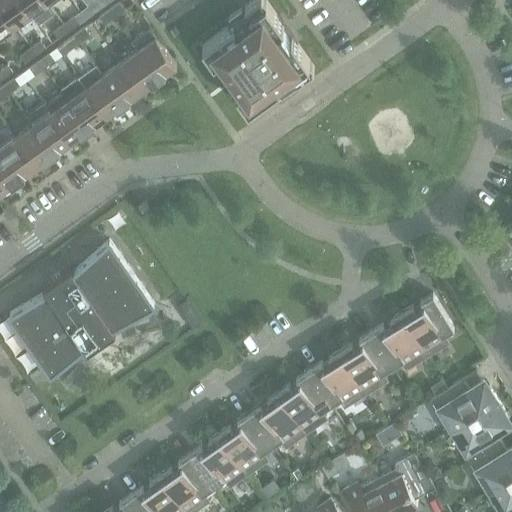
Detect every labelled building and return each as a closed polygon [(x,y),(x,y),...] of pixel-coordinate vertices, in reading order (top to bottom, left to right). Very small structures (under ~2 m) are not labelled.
[(38,23),(39,23),(22,0),(0,0),(0,4),(15,25),(31,14),(38,23)] [(22,0),(39,23),(54,11),(47,2),(48,1),(47,0),(22,0)] [(94,13),(105,6),(104,5),(100,0),(86,0),(85,1),(94,13)] [(315,66),(266,0),(251,0),(228,17),(232,22),(202,43),(214,59),(221,55),(243,86),(237,91),(248,107),(278,86),(282,90),(315,66)] [(125,8),(120,1),(109,8),(115,16),(125,8)] [(0,35),(15,25),(0,4),(0,35)] [(100,15),(105,23),(115,16),(109,8),(100,15)] [(79,23),(74,15),(63,23),(69,30),(79,23)] [(53,30),(59,37),(69,30),(63,23),(53,30)] [(90,33),(85,26),(75,33),(80,41),(90,33)] [(132,39),(138,48),(159,77),(177,64),(150,26),(132,39)] [(64,41),(70,48),(80,41),(75,33),(64,41)] [(46,47),(41,39),(30,47),(36,54),(46,47)] [(20,54),(26,61),(36,54),(30,47),(20,54)] [(142,89),(159,77),(138,48),(120,60),(142,89)] [(55,59),(50,51),(39,59),(45,66),(55,59)] [(29,66),(35,73),(45,66),(39,59),(29,66)] [(120,60),(103,73),(124,102),(142,89),(120,60)] [(13,70),(8,63),(0,68),(0,74),(3,78),(13,70)] [(107,115),(124,102),(103,73),(86,85),(79,76),(107,115)] [(20,84),(15,76),(5,84),(10,91),(20,84)] [(61,89),(63,92),(89,127),(107,115),(79,76),(61,89)] [(0,87),(0,98),(10,91),(5,84),(0,87)] [(44,100),(43,101),(71,140),(89,127),(63,92),(46,104),(44,100)] [(33,123),(54,153),(71,140),(43,101),(26,113),(33,123)] [(33,123),(15,136),(36,165),(54,153),(33,123)] [(0,150),(19,178),(36,165),(15,136),(0,147),(0,150)] [(0,189),(1,191),(19,178),(0,150),(0,189)] [(145,201),(139,204),(137,206),(142,213),(150,208),(145,201)] [(10,312),(51,371),(83,342),(87,347),(115,329),(112,324),(154,303),(110,239),(75,271),(72,266),(44,287),(47,292),(10,312)] [(416,307),(413,304),(402,311),(427,352),(447,339),(444,333),(455,326),(433,292),(420,300),(422,303),(416,307)] [(202,320),(187,297),(177,303),(193,327),(202,320)] [(392,322),(386,326),(384,323),(371,330),(393,365),(403,358),(406,364),(427,352),(402,311),(390,318),(392,322)] [(366,389),(386,377),(382,371),(393,365),(371,330),(359,338),(361,341),(354,345),(352,342),(341,349),(366,389)] [(331,403),(341,396),(345,402),(366,389),(341,349),(329,356),(331,360),(324,364),(322,360),(309,369),(331,403)] [(301,379),(295,383),(293,380),(279,390),(306,429),(326,415),(322,409),(331,403),(309,369),(299,375),(301,379)] [(442,414),(446,412),(455,426),(499,398),(490,384),(488,385),(484,379),(470,388),(464,377),(448,386),(438,393),(431,397),(442,414)] [(443,385),(436,390),(438,393),(448,386),(444,380),(441,382),(443,385)] [(282,437),(286,443),(306,429),(279,390),(270,396),(273,399),(266,403),(264,400),(249,411),(272,444),(282,437)] [(505,414),(507,413),(499,398),(455,426),(463,440),(459,442),(469,459),(502,439),(496,429),(509,421),(505,414)] [(242,420),(236,425),(234,421),(220,431),(247,470),(266,456),(263,451),(272,444),(249,411),(240,417),(242,420)] [(361,429),(352,434),(357,442),(366,437),(361,429)] [(207,445),(205,442),(190,452),(214,485),(223,478),(227,484),(247,470),(220,431),(211,437),(214,440),(211,442),(207,445)] [(511,446),(508,449),(502,439),(469,459),(479,475),(484,473),(492,487),(511,474),(511,446)] [(177,466),(175,463),(161,472),(188,511),(208,498),(204,492),(214,485),(190,452),(181,458),(184,461),(182,462),(177,466)] [(409,511),(412,510),(414,508),(412,505),(418,502),(415,497),(427,491),(408,454),(395,461),(397,465),(379,475),(398,511),(409,511)] [(335,472),(328,460),(321,465),(328,476),(335,472)] [(443,475),(438,466),(429,472),(434,481),(443,475)] [(292,471),(297,478),(302,474),(297,467),(292,471)] [(148,486),(146,483),(131,493),(144,511),(187,511),(188,511),(161,472),(152,478),(155,482),(148,486)] [(511,511),(511,474),(492,487),(501,501),(497,504),(501,511),(511,511)] [(398,511),(379,475),(360,485),(358,480),(345,487),(358,511),(398,511)] [(435,483),(440,492),(450,486),(444,477),(435,483)] [(115,509),(113,506),(104,511),(144,511),(131,493),(119,501),(122,505),(115,509)] [(341,511),(331,497),(319,505),(322,509),(317,511),(341,511)]
